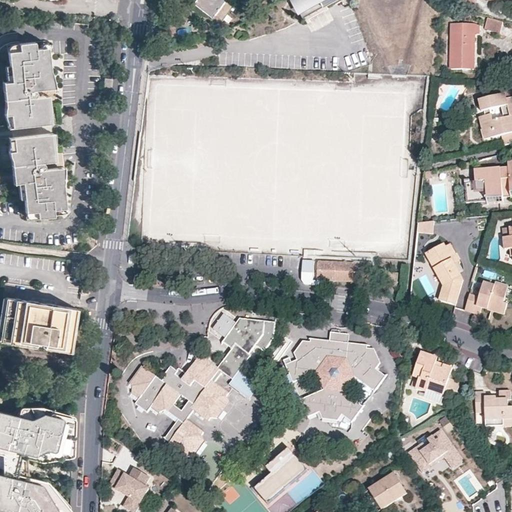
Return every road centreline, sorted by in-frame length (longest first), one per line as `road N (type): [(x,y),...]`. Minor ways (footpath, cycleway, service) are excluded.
road 1 (residential): [(511,345),(324,300),(110,290)]
road 2 (residential): [(143,0),(110,290)]
road 3 (residential): [(110,290),(89,511)]
